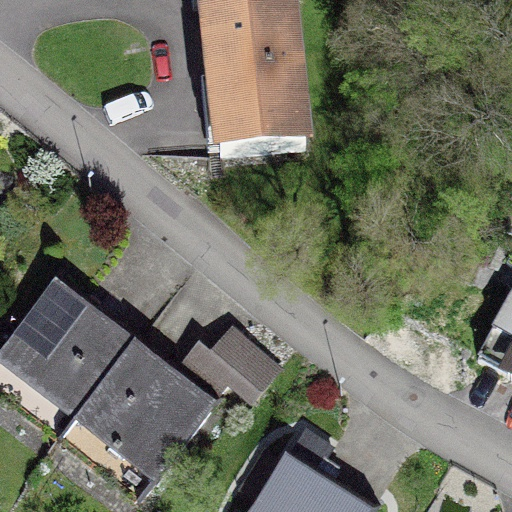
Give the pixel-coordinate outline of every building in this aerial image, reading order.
[(202,0),(220,161),(306,151),(288,0),(202,0)] [(0,395),(61,442),(137,343),(58,282),(0,356),(0,395)] [(511,380),(511,297),(478,363),(511,380)] [(137,343),(61,442),(141,504),(231,384),(255,402),(273,378),(225,342),(207,365),(196,357),(181,376),(139,345),(137,343)] [(307,434),(254,511),(373,511),(374,511),(330,483),(338,471),(324,461),(331,449),(307,434)]
